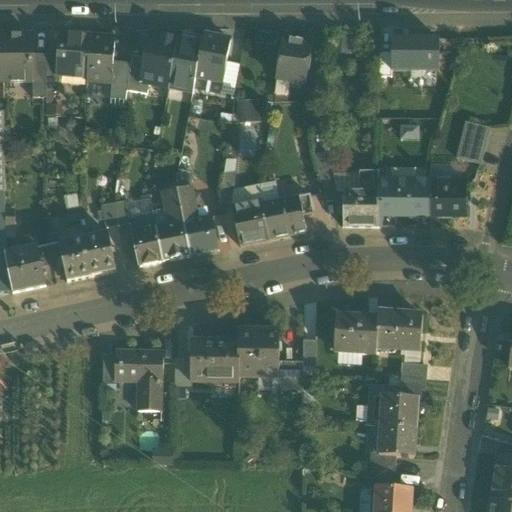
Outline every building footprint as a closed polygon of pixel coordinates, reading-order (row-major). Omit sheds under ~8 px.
[(33,37),(3,37),(4,85),(32,85),(34,85),(34,64),(33,37)] [(91,39),(61,37),(60,58),(58,77),(59,77),(88,79),(91,39)] [(169,90),(177,42),(150,37),(146,61),(142,85),(149,86),(169,90)] [(231,42),(204,37),(202,47),(196,80),(223,85),(226,71),(231,42)] [(115,41),(91,39),(88,79),(87,83),(112,85),(113,65),(115,41)] [(311,45),(283,40),(277,82),(305,86),(311,45)] [(202,47),(177,42),(169,90),(193,94),(196,80),(202,47)] [(439,75),(439,42),(393,42),(393,75),(439,75)] [(60,58),(47,57),(46,65),(46,93),(58,94),(59,77),(58,77),(60,58)] [(142,85),(146,61),(133,58),(129,78),(128,83),(142,85)] [(46,65),(34,64),(34,85),(32,85),(33,101),(45,100),(46,93),(46,65)] [(130,66),(113,65),(112,85),(110,101),(126,102),(127,94),(128,83),(129,78),(130,66)] [(238,73),(226,71),(223,85),(221,99),(233,102),(238,73)] [(147,98),(149,86),(142,85),(128,83),(127,94),(147,98)] [(259,123),(260,102),(239,101),(239,122),(259,123)] [(490,130),(466,124),(457,159),(480,165),(490,130)] [(326,170),(317,140),(312,141),(314,150),(313,151),(318,171),(326,170)] [(326,170),(318,171),(324,194),(338,192),(332,169),(326,170)] [(235,171),(225,172),(220,202),(221,206),(231,203),(235,180),(234,180),(235,171)] [(379,171),(360,171),(360,193),(379,193),(379,182),(379,171)] [(179,176),(167,173),(164,188),(165,194),(178,191),(177,186),(179,176)] [(431,182),(379,182),(379,193),(379,229),(396,229),(396,219),(431,219),(431,182)] [(467,182),(431,182),(431,219),(467,219),(467,182)] [(190,189),(178,191),(181,208),(182,210),(194,207),(190,189)] [(165,194),(163,194),(166,211),(181,208),(178,191),(165,194)] [(360,193),(344,193),(344,205),(340,205),(340,217),(344,217),(344,229),(379,229),(379,193),(360,193)] [(310,197),(299,200),(302,213),(313,210),(310,197)] [(149,198),(141,199),(143,210),(151,209),(149,198)] [(299,200),(280,203),(279,198),(269,200),(270,206),(262,207),(269,242),(307,234),(302,213),(299,200)] [(261,202),(231,208),(239,248),(269,242),(262,207),(261,202)] [(125,203),(114,206),(118,228),(130,226),(125,203)] [(114,206),(102,208),(106,231),(118,228),(114,206)] [(194,207),(182,210),(184,224),(185,225),(192,223),(191,217),(195,212),(194,207)] [(181,208),(166,211),(167,217),(175,227),(184,224),(182,210),(181,208)] [(192,223),(185,225),(191,258),(218,252),(211,219),(192,223)] [(175,227),(155,231),(162,264),(191,258),(185,225),(184,224),(175,227)] [(155,231),(133,235),(140,269),(162,264),(155,231)] [(109,235),(84,240),(92,279),(117,274),(109,235)] [(84,240),(60,245),(68,284),(92,279),(84,240)] [(38,249),(19,253),(20,256),(5,260),(13,296),(46,288),(38,249)] [(423,320),(380,316),(380,320),(377,351),(420,355),(423,320)] [(380,320),(336,317),(333,353),(376,356),(377,351),(380,320)] [(279,334),(239,333),(239,345),(239,373),(258,373),(258,379),(276,379),(278,379),(279,365),(279,334)] [(315,343),(303,343),(303,366),(303,367),(315,368),(315,343)] [(239,345),(190,345),(190,364),(190,384),(191,384),(238,385),(239,373),(239,345)] [(163,355),(115,354),(114,362),(114,382),(115,382),(141,382),(140,413),(162,413),(163,355)] [(114,362),(103,362),(103,386),(115,387),(115,382),(114,382),(114,362)] [(190,364),(175,364),(175,388),(190,389),(191,384),(190,384),(190,364)] [(303,366),(279,365),(278,379),(276,379),(276,391),(302,391),(303,367),(303,366)] [(425,369),(402,367),(401,380),(424,382),(425,369)] [(424,382),(401,380),(400,395),(417,396),(417,392),(423,393),(424,382)] [(417,396),(400,395),(399,399),(382,398),(380,428),(415,431),(417,396)] [(415,431),(380,428),(379,456),(379,457),(395,459),(414,461),(415,431)] [(395,459),(379,457),(379,456),(371,456),(370,473),(394,475),(395,459)] [(511,461),(498,460),(491,502),(511,504),(511,461)] [(394,475),(370,473),(370,491),(377,491),(378,490),(393,491),(394,475)] [(393,491),(378,490),(377,491),(375,511),(409,511),(411,492),(393,491)] [(511,511),(511,504),(491,502),(489,511),(511,511)]
